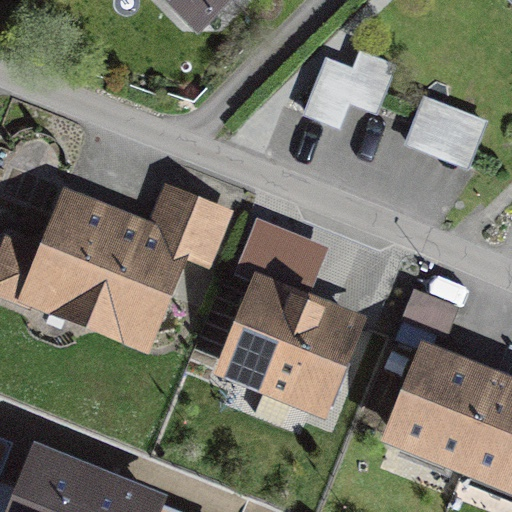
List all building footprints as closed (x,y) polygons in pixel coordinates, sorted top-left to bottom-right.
[(190,0),(204,13),(216,0),(190,0)] [(373,112),(391,66),(363,55),(357,72),(329,61),(308,115),(336,127),(346,101),(373,112)] [(482,121),(427,100),(409,145),(464,167),(482,121)] [(178,248),(178,250),(206,261),(224,214),(169,192),(150,237),(178,248)] [(70,205),(47,260),(9,245),(0,265),(0,289),(31,302),(35,294),(142,338),(178,250),(178,248),(150,237),(70,205)] [(227,368),(320,406),(353,324),(260,286),(227,368)] [(415,291),(403,320),(445,337),(457,308),(415,291)] [(427,355),(394,436),(465,464),(498,383),(427,355)] [(511,389),(498,383),(465,464),(511,483),(511,389)] [(155,511),(162,497),(36,448),(11,511),(155,511)]
